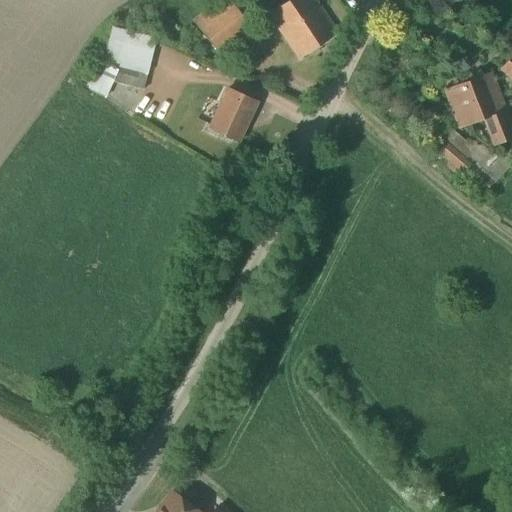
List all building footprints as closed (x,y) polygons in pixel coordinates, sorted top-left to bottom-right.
[(223,0),(188,28),(209,55),(247,25),(227,0),(223,0)] [(338,36),(311,0),(276,0),(256,15),(295,67),(338,36)] [(112,67),(143,75),(152,38),(105,27),(94,75),(110,79),(112,67)] [(511,59),(509,57),(494,72),(511,89),(511,59)] [(77,90),(103,98),(108,80),(82,72),(77,90)] [(119,74),(119,87),(141,86),(140,73),(119,74)] [(511,132),(489,76),(446,93),(460,128),(483,119),(494,145),(511,137),(511,132)] [(228,88),(209,129),(238,143),(257,102),(228,88)] [(493,182),(440,138),(426,154),(479,198),(493,182)] [(195,511),(174,496),(161,511),(195,511)]
